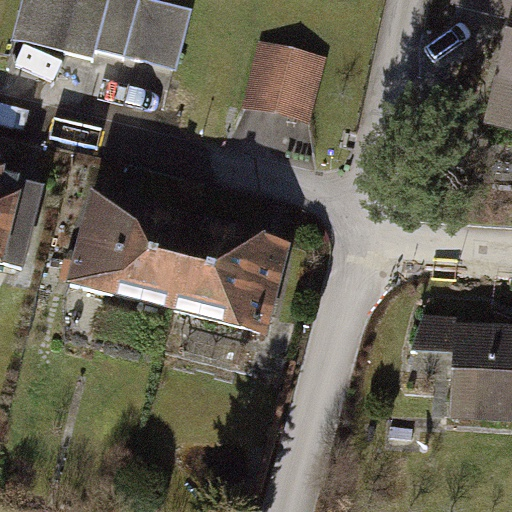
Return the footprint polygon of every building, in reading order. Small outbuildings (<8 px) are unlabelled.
[(67,58),(82,0),(25,0),(14,44),(67,58)] [(97,56),(125,63),(140,0),(82,0),(67,58),(94,65),(97,56)] [(196,10),(154,0),(140,0),(125,63),(180,76),(196,10)] [(511,0),(461,0),(454,34),(507,46),(483,150),(511,156),(511,0)] [(311,128),(328,57),(263,42),(246,113),(311,128)] [(7,179),(0,177),(0,280),(3,281),(26,196),(4,190),(7,179)] [(167,314),(194,212),(99,187),(72,289),(167,314)] [(194,212),(167,314),(271,341),(297,239),(194,212)] [(511,446),(511,349),(412,337),(407,383),(447,388),(441,437),(511,446)]
